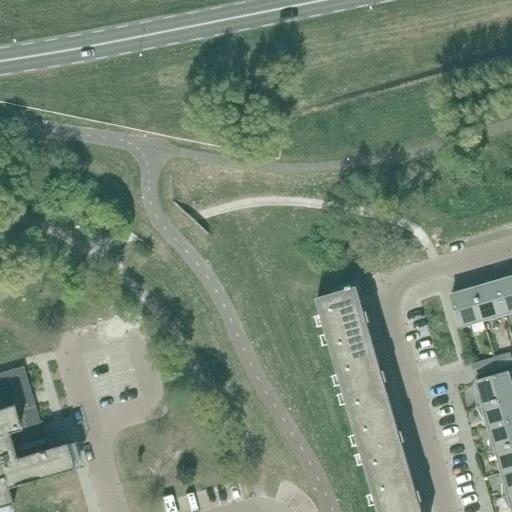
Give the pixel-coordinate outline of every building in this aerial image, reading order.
[(506,315),(511,313),(511,278),(497,283),(506,315)] [(484,322),(506,315),(497,283),(475,290),(484,322)] [(334,359),(375,348),(368,325),(371,324),(367,313),(365,314),(357,288),(353,290),(353,287),(347,289),(347,291),(317,300),(334,359)] [(460,328),(484,322),(475,290),(451,296),(460,328)] [(382,373),(375,348),(334,359),(352,421),(393,410),(385,384),(388,383),(384,372),(382,373)] [(511,360),(510,354),(495,359),(498,370),(511,366),(511,360)] [(475,377),(498,370),(495,359),(471,365),(475,377)] [(483,407),(511,398),(511,385),(509,374),(476,383),(483,407)] [(43,439),(31,397),(26,380),(0,387),(0,511),(4,511),(10,510),(9,505),(5,490),(70,471),(70,470),(75,468),(68,445),(63,447),(63,446),(31,455),(27,444),(43,439)] [(489,428),(511,421),(511,398),(483,407),(489,428)] [(400,433),(393,410),(352,421),(369,479),(410,468),(403,444),(405,444),(402,432),(400,433)] [(496,451),(511,446),(511,421),(489,428),(496,451)] [(502,473),(511,470),(511,446),(496,451),(502,473)] [(417,492),(410,468),(369,479),(378,511),(422,511),(420,504),(423,503),(419,492),(417,492)] [(509,496),(511,495),(511,470),(502,473),(509,496)]
